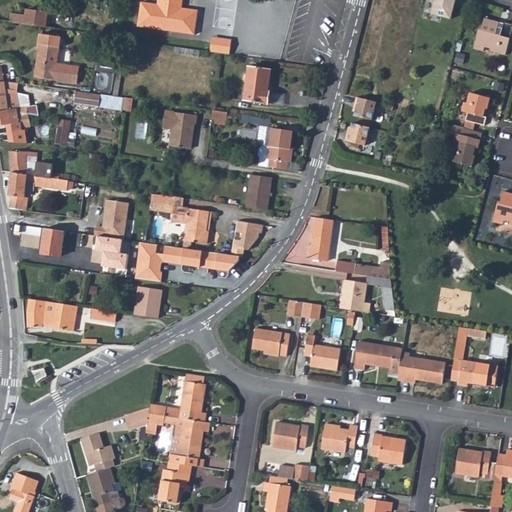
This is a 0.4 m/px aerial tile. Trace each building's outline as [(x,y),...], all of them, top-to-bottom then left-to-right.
[(185,0),(160,0),(160,2),(144,0),(142,0),(139,24),(196,32),(200,8),(184,6),(185,0)] [(436,0),(432,14),(451,19),(456,0),(436,0)] [(12,10),(11,20),(26,22),(27,9),(12,10)] [(27,9),(26,22),(39,24),(40,11),(27,9)] [(39,24),(59,27),(60,13),(40,11),(39,24)] [(495,24),(483,20),(480,30),(477,30),(471,51),(481,53),(482,50),(489,52),(488,54),(502,59),(510,28),(499,25),(496,35),(492,34),(495,24)] [(61,37),(42,34),(36,69),(44,71),(42,78),(76,84),(79,67),(57,63),(61,37)] [(212,50),(232,52),(234,37),(215,34),(212,50)] [(275,69),(254,66),(248,100),(273,104),(275,91),(272,90),(275,69)] [(35,77),(42,78),(44,71),(36,69),(35,77)] [(5,81),(0,81),(0,109),(16,108),(17,112),(28,113),(27,105),(29,105),(27,93),(17,92),(17,90),(6,88),(5,81)] [(99,106),(101,94),(76,91),(75,102),(99,106)] [(377,102),(357,97),(355,105),(357,106),(355,116),(372,121),(377,102)] [(489,105),(470,100),(467,109),(465,108),(463,117),(467,118),(466,124),(482,128),(485,123),(482,122),(484,113),(486,114),(489,105)] [(16,108),(0,109),(0,124),(9,123),(10,130),(23,128),(23,125),(31,124),(29,114),(28,113),(17,112),(16,108)] [(229,121),(230,112),(215,110),(214,119),(229,121)] [(199,116),(168,111),(165,128),(174,129),(172,147),(192,150),(196,124),(198,125),(199,116)] [(57,146),(69,147),(73,120),(60,118),(57,146)] [(370,127),(353,124),(351,133),(347,132),(345,141),(366,146),(370,127)] [(481,134),(451,126),(448,134),(457,136),(453,151),(455,152),(453,162),(472,167),(475,156),(474,156),(475,149),(477,149),(481,134)] [(270,165),(289,168),(290,159),(293,160),(295,149),(292,149),(293,146),(295,129),(275,127),(270,165)] [(65,178),(65,174),(56,172),(57,165),(42,163),(42,155),(13,152),(15,173),(51,179),(69,182),(69,178),(65,178)] [(270,210),(276,176),(253,172),(248,207),(270,210)] [(51,179),(15,173),(12,196),(13,196),(11,207),(26,209),(27,197),(28,198),(31,181),(40,183),(39,187),(50,189),(51,179)] [(69,182),(51,179),(50,189),(71,192),(72,188),(72,183),(69,182)] [(176,196),(174,195),(156,193),(154,200),(177,203),(176,196)] [(511,194),(506,193),(503,203),(502,203),(496,223),(507,225),(508,222),(511,223),(511,194)] [(186,197),(176,196),(177,203),(185,205),(186,197)] [(96,234),(118,237),(122,238),(125,238),(131,201),(108,198),(104,224),(98,224),(96,234)] [(176,213),(177,203),(154,200),(153,207),(153,209),(176,213)] [(185,205),(177,203),(176,213),(175,219),(190,221),(187,238),(209,242),(211,229),(208,229),(212,209),(185,205)] [(236,237),(234,253),(242,255),(245,255),(246,247),(250,248),(260,235),(261,231),(263,231),(264,222),(238,219),(237,230),(244,231),(243,238),(236,237)] [(334,248),(339,221),(320,219),(315,245),(334,248)] [(69,231),(49,229),(46,253),(65,256),(69,231)] [(73,261),(73,267),(117,273),(122,238),(118,237),(96,234),(92,233),(89,259),(78,257),(73,261)] [(234,253),(143,241),(138,276),(163,280),(164,271),(163,269),(164,262),(166,260),(234,270),(241,260),(242,255),(234,253)] [(334,248),(315,245),(313,259),(332,262),(334,248)] [(341,260),(340,271),(360,274),(361,263),(341,260)] [(393,280),(383,278),(389,312),(398,312),(394,294),(393,280)] [(344,310),(354,311),(364,313),(369,283),(347,280),(344,310)] [(137,312),(160,316),(165,288),(142,284),(137,312)] [(79,303),(29,296),(28,310),(28,324),(43,324),(43,320),(55,321),(54,324),(75,328),(79,303)] [(302,302),(286,300),(285,314),(301,317),(302,312),(302,302)] [(317,305),(302,302),(302,312),(316,313),(317,305)] [(119,309),(95,306),(93,315),(117,319),(119,309)] [(457,327),(455,343),(462,345),(463,338),(476,339),(477,330),(457,327)] [(289,334),(254,329),(251,349),(266,352),(265,356),(284,357),(289,334)] [(483,340),(484,332),(477,330),(476,339),(483,340)] [(315,337),(306,336),(304,352),(311,353),(309,368),(336,372),(339,351),(314,347),(315,337)] [(401,354),(401,350),(357,342),(352,369),(362,371),(363,365),(387,369),(386,376),(397,378),(401,354)] [(455,343),(449,382),(455,382),(458,361),(460,362),(462,345),(455,343)] [(397,378),(396,384),(413,386),(414,382),(440,386),(443,364),(408,358),(409,355),(401,354),(397,378)] [(458,361),(455,382),(454,386),(463,388),(465,384),(491,388),(494,368),(460,362),(458,361)] [(203,378),(186,375),(178,419),(183,420),(205,423),(206,413),(201,413),(205,385),(202,384),(203,378)] [(149,414),(120,421),(124,435),(146,430),(149,414)] [(149,414),(146,430),(152,431),(153,425),(162,426),(162,424),(163,416),(149,414)] [(163,416),(162,424),(175,426),(173,439),(172,438),(168,456),(178,457),(183,420),(178,419),(163,416)] [(168,456),(168,463),(201,469),(203,461),(198,460),(203,433),(207,434),(209,424),(205,423),(183,420),(178,457),(168,456)] [(309,428),(300,427),(300,429),(277,425),(273,450),(296,453),(297,449),(305,450),(309,428)] [(358,428),(351,427),(350,432),(335,430),(335,427),(325,426),(321,452),(346,456),(346,450),(354,450),(358,428)] [(96,474),(110,470),(114,469),(111,461),(115,460),(110,447),(103,449),(98,434),(80,438),(82,448),(84,448),(91,467),(94,466),(96,474)] [(383,437),(374,435),(370,456),(380,458),(379,462),(401,466),(405,443),(383,439),(383,437)] [(489,452),(483,451),(482,454),(459,451),(455,476),(479,479),(479,474),(486,474),(489,452)] [(292,481),(307,484),(309,468),(293,466),(292,481)] [(14,473),(15,470),(9,467),(4,483),(7,484),(14,473)] [(31,475),(15,470),(14,473),(7,484),(16,486),(8,511),(11,511),(20,511),(28,491),(26,491),(31,475)] [(96,474),(85,477),(94,511),(111,511),(119,510),(121,507),(120,503),(116,502),(114,494),(118,493),(116,486),(114,486),(110,470),(96,474)] [(191,475),(163,470),(158,500),(180,503),(183,483),(187,483),(189,483),(191,475)] [(269,477),(268,486),(285,488),(286,480),(269,477)] [(286,511),(289,489),(285,488),(268,486),(263,485),(262,494),(266,495),(265,503),(267,503),(266,511),(286,511)] [(331,499),(355,501),(356,487),(332,485),(331,499)] [(491,489),(488,506),(496,507),(498,496),(498,491),(491,489)] [(391,511),(392,506),(367,502),(365,511),(391,511)]
